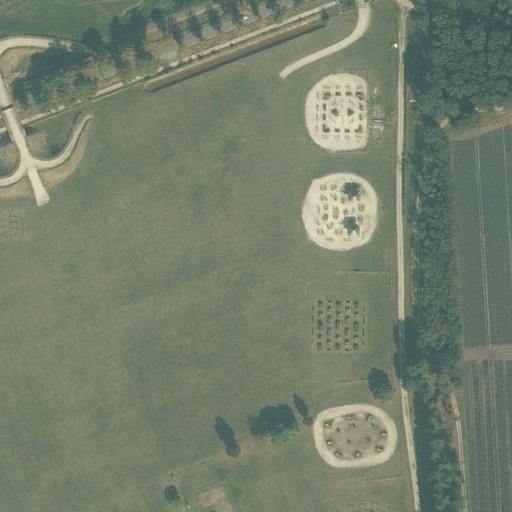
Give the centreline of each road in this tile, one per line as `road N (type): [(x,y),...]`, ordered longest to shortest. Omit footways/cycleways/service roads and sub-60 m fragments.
road 1 (track): [(403,2),(400,318),(417,511)]
road 2 (track): [(511,103),(449,132),(421,165),(428,331),(459,423),(464,511)]
road 3 (tertiary): [(0,112),(291,0)]
road 4 (track): [(229,0),(19,79),(0,94)]
road 5 (track): [(361,0),(355,36),(280,77)]
